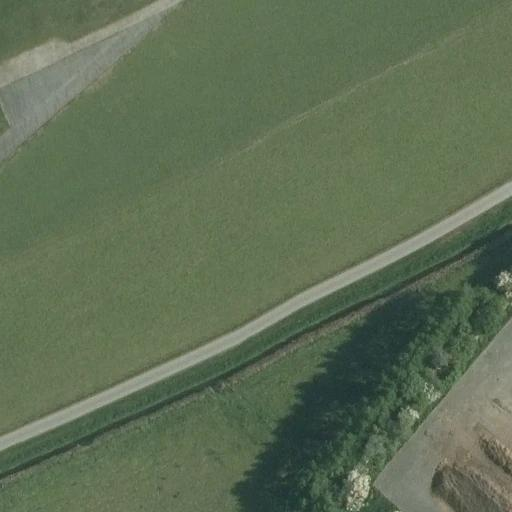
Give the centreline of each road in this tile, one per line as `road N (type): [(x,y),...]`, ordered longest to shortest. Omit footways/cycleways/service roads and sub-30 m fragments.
road 1 (track): [(0,446),(314,299),(511,195)]
road 2 (track): [(0,148),(149,14),(175,0)]
road 3 (track): [(0,83),(149,14)]
